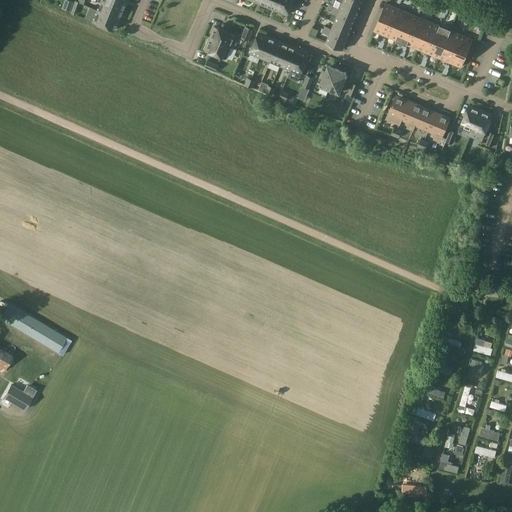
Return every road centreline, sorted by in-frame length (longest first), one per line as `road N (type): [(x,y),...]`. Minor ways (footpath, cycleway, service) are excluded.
road 1 (track): [(0,96),(433,287),(480,281),(509,194)]
road 2 (residential): [(144,0),(135,27),(182,51),(209,1),(352,56)]
